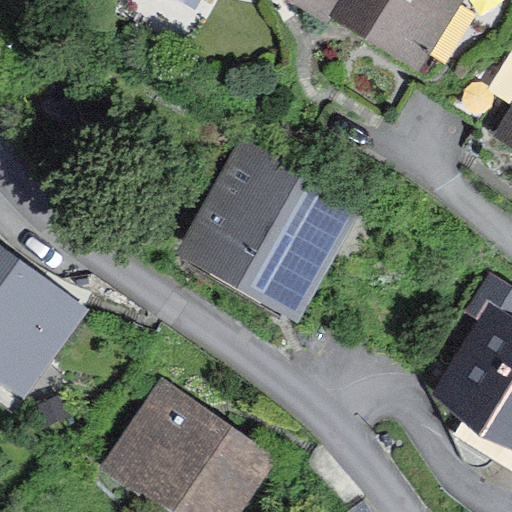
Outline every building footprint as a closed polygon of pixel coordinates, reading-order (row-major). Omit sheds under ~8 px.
[(330,18),(340,0),(286,0),(326,24),(330,18)] [(464,0),(340,0),(330,18),(421,73),(464,0)] [(511,105),(491,140),(511,153),(511,105)] [(297,329),(367,205),(243,136),(173,260),(297,329)] [(90,307),(0,242),(0,382),(24,399),(90,307)] [(511,287),(490,274),(466,311),(481,320),(433,395),(511,445),(511,287)] [(166,511),(237,511),(274,457),(159,380),(100,467),(166,511)]
